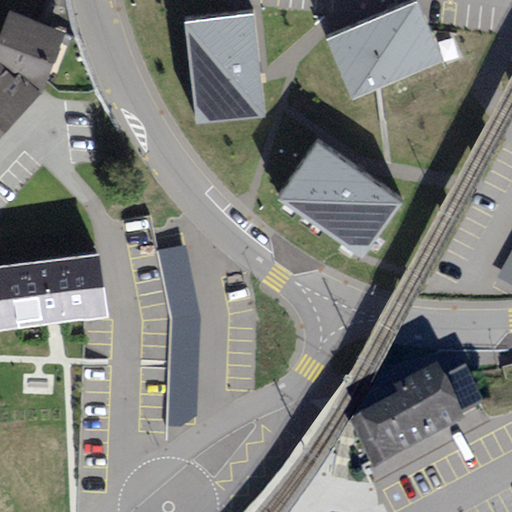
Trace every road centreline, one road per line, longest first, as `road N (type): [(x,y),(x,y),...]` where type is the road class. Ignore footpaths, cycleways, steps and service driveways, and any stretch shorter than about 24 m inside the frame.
road 1 (tertiary): [(343,306),(284,267),(193,187),(111,55),(98,0)]
road 2 (residential): [(155,511),(169,507),(200,435),(282,395),(314,366),(343,306)]
road 3 (tertiary): [(511,325),(432,323),(343,306)]
